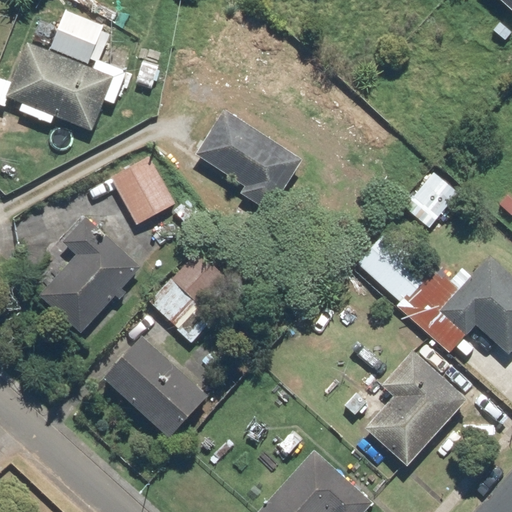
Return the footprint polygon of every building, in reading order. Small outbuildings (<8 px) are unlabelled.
[(88,0),(62,0),(84,9),(88,0)] [(511,0),(495,0),(511,14),(511,0)] [(136,40),(64,12),(48,50),(86,65),(88,59),(123,73),(136,40)] [(111,105),(124,74),(94,62),(91,71),(26,45),(4,99),(90,133),(102,102),(111,105)] [(300,162),(222,112),(194,156),(243,188),(238,194),(267,213),(300,162)] [(173,204),(147,159),(110,179),(136,225),(173,204)] [(403,208),(427,228),(455,195),(431,175),(403,208)] [(207,222),(185,200),(172,212),(194,234),(207,222)] [(233,235),(259,264),(287,239),(261,210),(233,235)] [(37,297),(79,334),(138,268),(97,231),(83,219),(61,243),(75,256),(37,297)] [(385,234),(357,264),(402,305),(430,275),(385,234)] [(196,252),(149,303),(192,342),(239,291),(196,252)] [(464,335),(473,326),(506,355),(511,347),(511,280),(487,258),(447,302),(438,311),(464,335)] [(316,349),(291,324),(281,334),(307,359),(316,349)] [(141,339),(101,382),(165,440),(205,397),(141,339)] [(427,340),(415,352),(439,375),(451,362),(427,340)] [(404,467),(464,401),(411,353),(380,387),(392,398),(363,430),(404,467)] [(368,511),(373,507),(312,452),(257,511),(368,511)]
